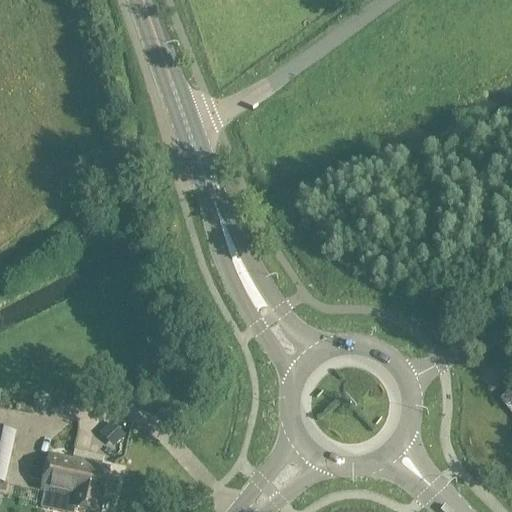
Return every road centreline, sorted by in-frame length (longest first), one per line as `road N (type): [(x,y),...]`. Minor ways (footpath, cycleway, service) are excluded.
road 1 (secondary): [(305,366),(235,272),(186,128)]
road 2 (unclassified): [(186,128),(269,86),(389,0)]
road 3 (secondary): [(186,128),(137,0)]
road 4 (secondary): [(407,379),(379,350),(359,344),(320,352),(305,366)]
